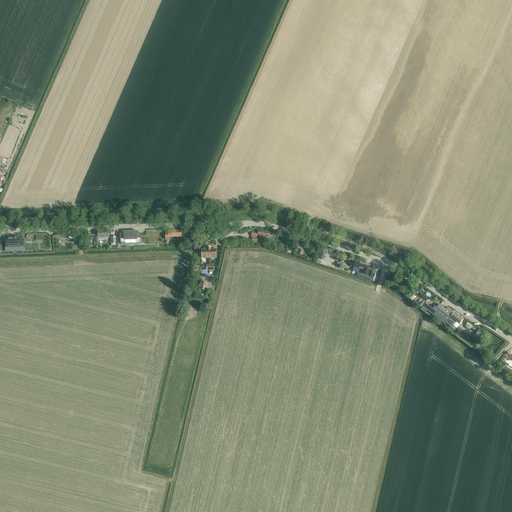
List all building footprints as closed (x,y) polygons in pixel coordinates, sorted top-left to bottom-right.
[(166,234),(166,240),(169,240),(169,238),(181,237),(181,231),(169,231),(169,233),(166,234)] [(253,237),(253,238),(252,242),(257,242),(258,236),(259,236),(259,239),(262,239),(262,237),(270,238),(271,233),(258,231),(258,233),(252,232),(252,237),(253,237)] [(121,235),(121,244),(140,244),(140,234),(136,234),(136,232),(124,232),(124,235),(121,235)] [(7,249),(5,249),(5,251),(25,251),(25,238),(19,238),(19,237),(6,237),(7,249)] [(202,250),(202,259),(216,258),(216,249),(202,250)] [(353,260),(351,266),(354,267),(354,269),(364,272),(364,274),(374,277),(374,276),(377,268),(372,266),(371,269),(366,268),(367,265),(356,261),(353,260)] [(206,291),(208,284),(204,283),(205,281),(200,280),(200,283),(201,283),(200,290),(206,291)] [(408,296),(412,300),(418,306),(419,305),(419,304),(419,303),(419,301),(412,293),(408,296)] [(423,307),(425,309),(426,310),(430,313),(432,315),(440,320),(445,324),(446,323),(452,327),(456,322),(460,324),(463,320),(454,313),(453,314),(451,313),(453,311),(448,308),(447,309),(440,304),(437,308),(435,306),(433,309),(427,305),(425,304),(425,305),(423,307)] [(467,322),(466,324),(474,330),(475,329),(467,322)]
